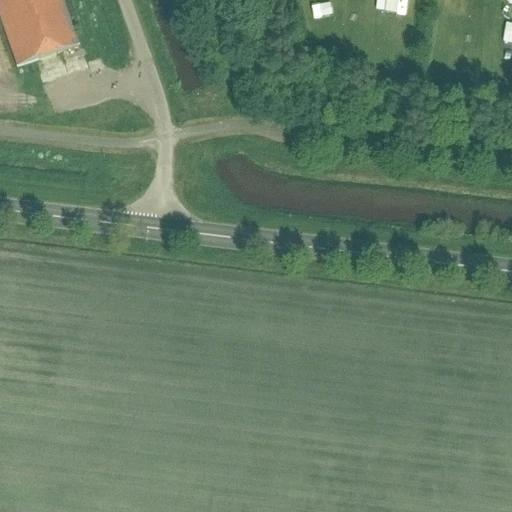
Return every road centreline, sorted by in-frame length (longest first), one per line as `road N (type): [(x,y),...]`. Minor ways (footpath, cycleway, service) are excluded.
road 1 (tertiary): [(511,273),(156,230)]
road 2 (tertiary): [(156,230),(0,211)]
road 3 (unclassified): [(164,140),(120,0)]
